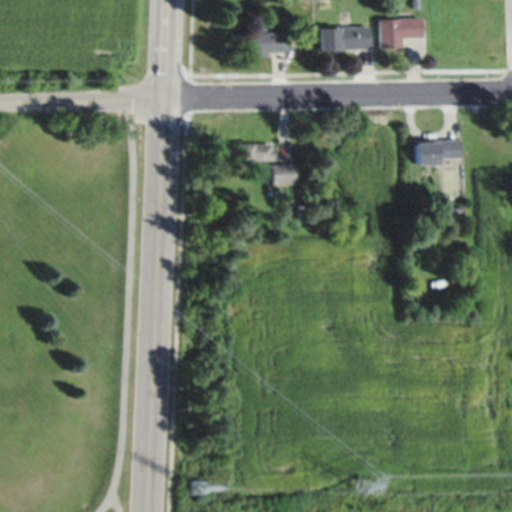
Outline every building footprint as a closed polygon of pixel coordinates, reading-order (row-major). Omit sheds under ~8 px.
[(378,47),(399,47),(399,37),(419,37),(419,18),(378,18),(378,47)] [(318,49),(369,49),(369,26),(318,26),(318,49)] [(243,55),(287,55),(287,31),(243,31),(243,55)] [(436,165),(436,158),(457,158),(457,140),(411,140),(411,165),(436,165)] [(274,143),(235,143),(235,160),(274,160),(274,143)] [(293,164),(269,164),(269,184),(293,184),(293,164)]
